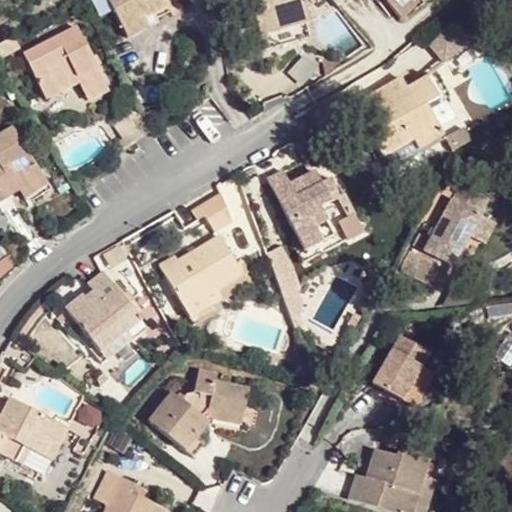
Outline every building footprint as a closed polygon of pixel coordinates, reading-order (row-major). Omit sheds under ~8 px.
[(104,0),(122,36),(138,29),(155,21),(150,12),(165,5),(162,0),(104,0)] [(247,0),(263,52),(285,45),(307,38),(304,24),(309,22),(303,0),(247,0)] [(380,0),(397,22),(410,11),(412,13),(428,0),(380,0)] [(411,53),(426,72),(466,40),(451,21),(411,53)] [(103,77),(71,25),(19,57),(46,99),(80,78),(86,87),(103,77)] [(0,60),(16,51),(8,38),(0,43),(0,60)] [(318,56),(322,73),(335,66),(333,56),(331,56),(329,50),(321,51),(322,54),(318,56)] [(107,85),(103,77),(86,87),(91,95),(107,85)] [(398,80),(360,100),(370,118),(379,113),(385,125),(377,130),(366,135),(372,146),(378,157),(409,141),(413,151),(440,137),(423,106),(436,100),(425,79),(405,90),(399,78),(398,80)] [(145,131),(132,104),(106,121),(115,134),(123,146),(145,131)] [(379,113),(370,118),(377,130),(385,125),(379,113)] [(9,125),(0,130),(0,201),(5,198),(18,190),(41,174),(9,125)] [(409,141),(378,157),(385,157),(413,151),(409,141)] [(428,233),(408,269),(428,280),(447,290),(477,235),(494,243),(505,222),(488,214),(496,199),(503,201),(511,183),(511,176),(493,168),(482,189),(470,182),(440,239),(428,233)] [(41,174),(18,190),(24,200),(47,184),(41,174)] [(294,183),(286,186),(312,262),(343,251),(333,221),(345,217),(343,210),(353,207),(348,195),(339,198),(335,185),(307,194),(302,180),(294,183)] [(231,199),(209,212),(225,238),(237,228),(231,199)] [(201,323),(216,314),(209,303),(226,293),(252,277),(245,266),(230,240),(208,253),(187,266),(185,261),(170,271),(201,323)] [(252,262),(245,266),(252,277),(226,293),(232,304),(265,284),(252,262)] [(73,305),(64,312),(100,355),(126,332),(123,328),(137,317),(102,274),(86,287),(89,291),(91,294),(84,301),(81,297),(73,305)] [(89,291),(81,297),(84,301),(91,294),(89,291)] [(226,293),(209,303),(216,314),(232,304),(226,293)] [(137,317),(123,328),(126,332),(140,320),(137,317)] [(409,390),(423,400),(445,368),(454,353),(427,334),(395,381),(409,390)] [(445,368),(423,400),(435,408),(457,376),(445,368)] [(178,399),(154,427),(196,464),(202,458),(209,451),(201,444),(213,430),(207,424),(213,416),(250,425),(257,397),(223,390),(224,383),(206,379),(202,402),(193,401),(187,408),(178,399)] [(0,454),(25,468),(33,453),(39,456),(52,463),(60,448),(68,452),(77,435),(20,404),(3,435),(0,433),(0,454)] [(60,448),(52,463),(60,467),(68,452),(60,448)] [(33,453),(25,468),(31,471),(39,456),(33,453)] [(355,495),(351,508),(363,511),(415,511),(425,485),(430,469),(399,459),(398,464),(377,457),(368,486),(359,483),(355,495)] [(124,488),(128,481),(113,474),(99,500),(113,508),(110,511),(160,511),(162,508),(155,504),(147,500),(124,488)] [(128,481),(124,488),(147,500),(151,493),(128,481)] [(429,511),(436,489),(425,485),(415,511),(429,511)]
